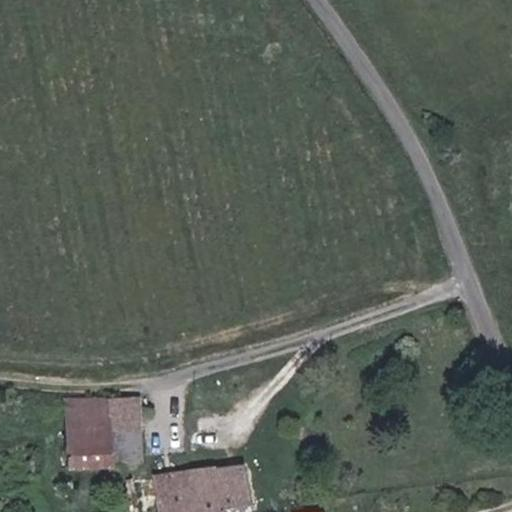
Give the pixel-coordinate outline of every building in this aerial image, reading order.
[(112,432),(140,433),(138,401),(108,399),(112,432)] [(65,466),(108,467),(142,467),(140,433),(112,432),(67,430),(65,466)] [(4,452),(4,474),(36,476),(36,452),(4,452)] [(243,469),(215,472),(185,476),(189,511),(221,511),(221,509),(248,506),(243,469)] [(189,511),(185,476),(154,480),(158,511),(189,511)] [(158,511),(154,480),(131,483),(135,511),(158,511)]
